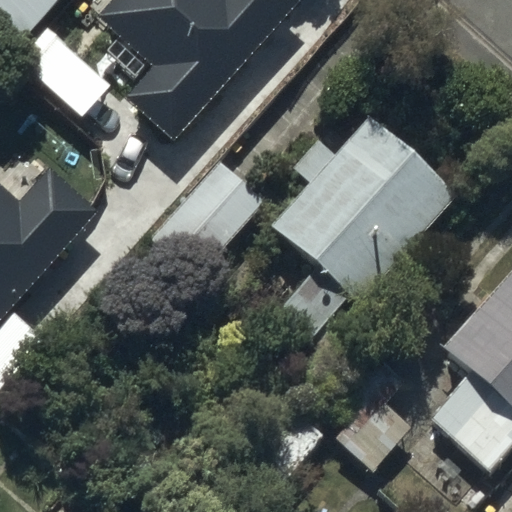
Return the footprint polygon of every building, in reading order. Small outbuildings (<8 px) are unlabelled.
[(46,0),(0,0),(0,35),(8,43),(46,0)] [(115,0),(95,23),(151,72),(124,102),(170,144),(296,4),(291,0),(115,0)] [(448,195),(361,117),(262,225),(309,268),(342,298),(348,304),(448,195)] [(187,279),(258,202),(216,163),(145,241),(187,279)] [(0,324),(97,217),(47,173),(16,207),(0,192),(0,324)] [(511,441),(511,261),(435,347),(465,374),(425,418),(485,471),(511,441)] [(342,298),(309,268),(270,316),(301,345),(342,298)] [(319,425),(368,470),(407,428),(381,403),(401,382),(379,362),(319,425)] [(285,434),(247,476),(275,500),(315,454),(304,445),(301,449),(285,434)]
